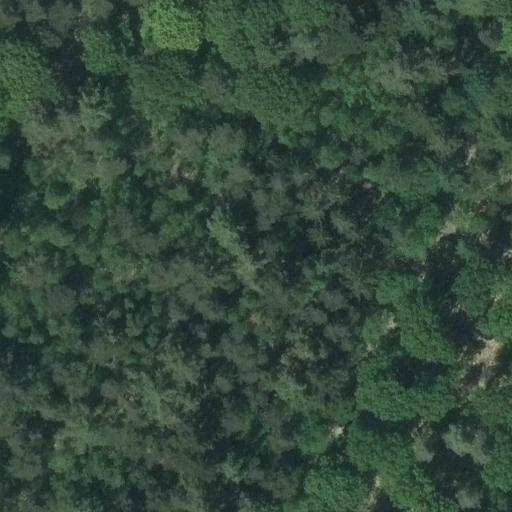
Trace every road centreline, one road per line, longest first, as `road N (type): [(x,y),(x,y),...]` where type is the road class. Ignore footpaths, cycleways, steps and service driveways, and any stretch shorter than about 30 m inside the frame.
road 1 (track): [(118,0),(143,69),(174,91),(511,261)]
road 2 (track): [(302,511),(490,104)]
road 3 (track): [(0,100),(334,0)]
